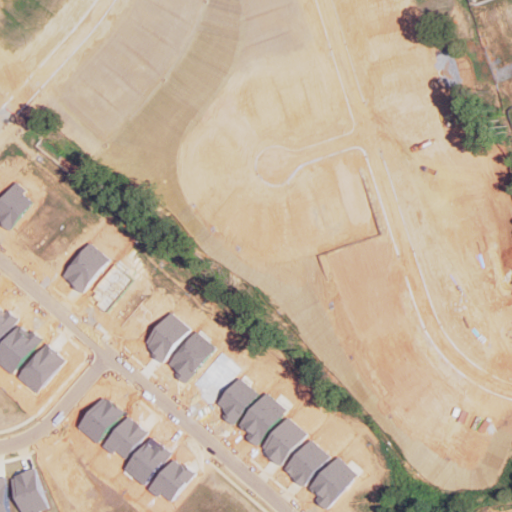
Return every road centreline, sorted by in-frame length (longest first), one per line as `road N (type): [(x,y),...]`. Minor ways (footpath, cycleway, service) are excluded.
road 1 (residential): [(321,0),(437,323),(456,352),(511,390)]
road 2 (residential): [(0,256),(290,511)]
road 3 (residential): [(99,0),(0,132)]
road 4 (residential): [(0,446),(40,434),(116,353)]
